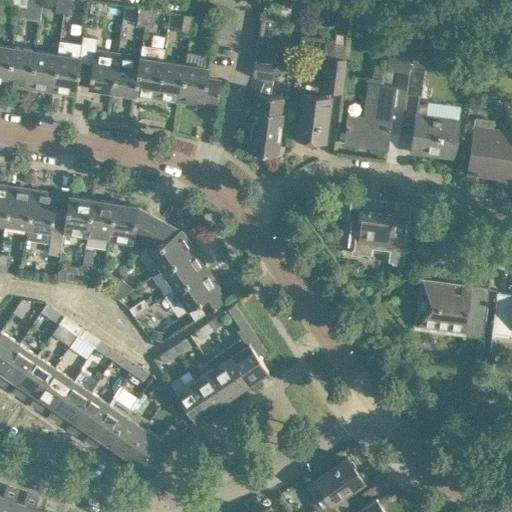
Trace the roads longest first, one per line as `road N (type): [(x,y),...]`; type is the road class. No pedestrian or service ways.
road 1 (unclassified): [(0,132),(174,163),(245,217)]
road 2 (residential): [(468,203),(422,179),(330,170),(245,217)]
road 3 (unclassified): [(245,217),(376,404)]
road 4 (residential): [(303,364),(192,441),(143,511)]
road 5 (residential): [(189,511),(283,467),(376,404)]
road 6 (unclassified): [(376,404),(432,470),(511,511)]
road 7 (residential): [(135,511),(0,464)]
